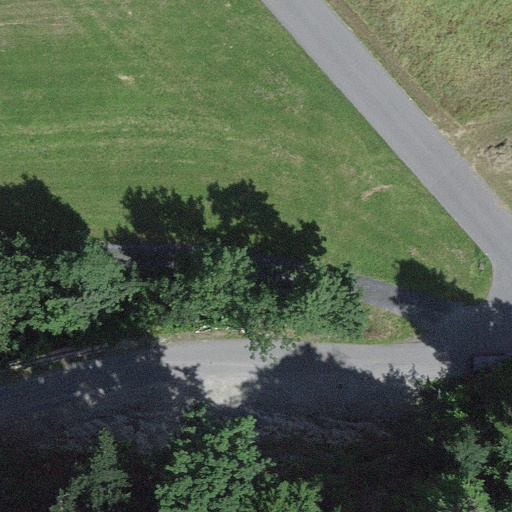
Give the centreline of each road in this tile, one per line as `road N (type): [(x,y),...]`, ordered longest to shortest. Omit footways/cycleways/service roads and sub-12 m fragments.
road 1 (track): [(0,294),(289,278),(428,308),(508,349)]
road 2 (unclassified): [(511,349),(130,377),(0,408)]
road 3 (tertiary): [(288,0),(511,266)]
